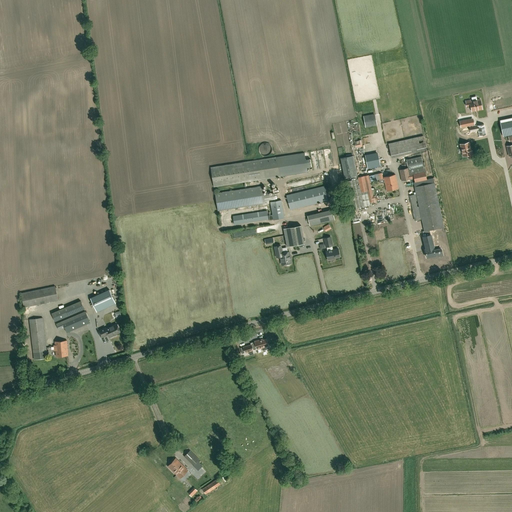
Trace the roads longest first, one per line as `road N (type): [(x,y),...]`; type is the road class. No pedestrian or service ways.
road 1 (tertiary): [(511,253),(0,395)]
road 2 (unknown): [(132,354),(173,451),(190,467)]
